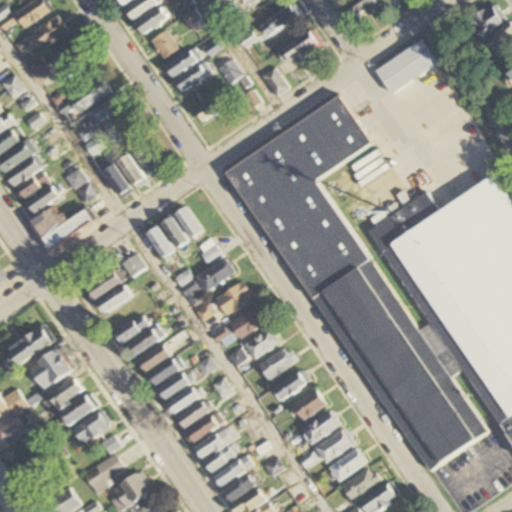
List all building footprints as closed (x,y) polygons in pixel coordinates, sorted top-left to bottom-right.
[(52,12),(43,0),(37,0),(16,15),(26,30),(52,12)] [(117,0),(124,8),(135,0),(117,0)] [(158,6),(154,0),(142,0),(126,11),(133,22),(158,6)] [(378,5),(375,0),(357,0),(344,9),(352,22),(378,5)] [(260,28),(268,38),(303,14),(295,3),(260,28)] [(506,23),(492,6),(471,21),(485,39),(506,23)] [(136,23),(143,36),(169,22),(163,10),(136,23)] [(35,34),(46,50),(70,33),(59,17),(35,34)] [(511,37),(511,26),(510,24),(489,46),(497,53),(511,37)] [(165,61),(179,50),(166,31),(151,42),(165,61)] [(282,52),(294,67),(322,46),(310,31),(282,52)] [(51,54),(62,71),(84,57),(74,40),(51,54)] [(439,66),(425,42),(376,70),(391,95),(439,66)] [(202,59),(194,48),(166,68),(173,79),(202,59)] [(230,85),(243,76),(232,60),(219,68),(230,85)] [(175,79),(180,91),(212,77),(207,65),(175,79)] [(277,98),(290,89),(275,68),(263,76),(277,98)] [(2,85),(14,102),(27,93),(15,76),(2,85)] [(69,98),(78,114),(112,95),(104,80),(69,98)] [(204,123),(228,105),(221,95),(197,113),(204,123)] [(88,119),(97,129),(122,107),(113,97),(88,119)] [(231,168),(424,475),(488,435),(452,378),(464,371),(469,379),(478,373),(493,397),(487,401),(511,441),(511,195),(499,175),(438,213),(427,195),(381,224),(405,262),(394,269),(429,324),(416,333),(319,179),(371,146),(341,99),(231,168)] [(0,135),(16,125),(9,113),(0,118),(0,135)] [(34,131),(47,122),(40,113),(28,121),(34,131)] [(0,139),(0,157),(26,139),(17,127),(0,139)] [(104,148),(97,138),(86,146),(94,156),(104,148)] [(52,183),(44,171),(47,169),(29,141),(0,160),(0,162),(24,201),(52,183)] [(133,151),(151,180),(163,173),(146,144),(133,151)] [(118,162),(137,188),(147,181),(128,155),(118,162)] [(100,163),(121,200),(132,193),(111,156),(100,163)] [(66,178),(75,191),(88,182),(79,169),(66,178)] [(86,205),(98,197),(90,185),(78,193),(86,205)] [(28,201),(33,213),(60,201),(55,189),(28,201)] [(51,250),(95,222),(87,211),(67,224),(57,208),(33,223),(51,250)] [(176,216),(194,241),(205,233),(187,208),(176,216)] [(189,244),(174,218),(163,225),(178,251),(189,244)] [(175,254),(158,229),(148,236),(165,261),(175,254)] [(203,255),(208,265),(222,258),(217,248),(203,255)] [(133,280),(147,269),(138,256),(123,266),(133,280)] [(198,279),(209,295),(238,276),(227,259),(198,279)] [(123,289),(118,274),(86,287),(92,300),(123,289)] [(200,290),(194,282),(182,290),(194,308),(202,303),(196,293),(200,290)] [(229,318),(254,299),(242,283),(217,302),(229,318)] [(106,315),(133,299),(126,288),(99,304),(106,315)] [(198,315),(205,322),(213,315),(207,307),(198,315)] [(232,323),(240,339),(269,324),(261,308),(232,323)] [(121,345),(149,332),(144,320),(116,333),(121,345)] [(283,343),(273,328),(245,346),(255,361),(283,343)] [(129,345),(134,356),(166,341),(160,330),(129,345)] [(10,347),(18,364),(53,347),(45,331),(10,347)] [(148,375),(173,356),(165,345),(139,364),(148,375)] [(259,367),(270,383),(299,363),(288,347),(259,367)] [(236,368),(248,361),(242,350),(230,357),(236,368)] [(46,392),(73,372),(57,351),(30,371),(46,392)] [(217,371),(211,358),(198,365),(204,377),(217,371)] [(148,375),(154,387),(185,370),(179,359),(148,375)] [(284,403),(312,384),(304,372),(276,391),(284,403)] [(157,391),(164,402),(192,385),(185,374),(157,391)] [(60,411),(84,394),(74,380),(50,398),(60,411)] [(213,386),(222,401),(233,394),(224,380),(213,386)] [(201,399),(194,388),(166,407),(173,418),(201,399)] [(328,407),(317,390),(293,407),(305,424),(328,407)] [(5,400),(18,417),(30,408),(18,391),(5,400)] [(0,421),(11,415),(0,394),(0,421)] [(61,416),(71,429),(97,409),(88,397),(61,416)] [(185,431),(213,410),(205,400),(177,421),(185,431)] [(304,431),(313,446),(342,427),(332,412),(304,431)] [(194,446),(224,425),(217,414),(187,435),(194,446)] [(85,446),(111,431),(102,415),(75,430),(85,446)] [(0,431),(0,436),(3,441),(23,428),(18,420),(0,431)] [(204,462),(211,474),(241,457),(226,430),(195,448),(202,462),(204,462)] [(356,446),(347,430),(317,449),(327,465),(356,446)] [(102,445),(110,455),(121,446),(113,437),(102,445)] [(68,457),(59,445),(48,452),(57,464),(68,457)] [(341,485),(369,464),(358,449),(330,470),(341,485)] [(49,468),(42,456),(15,473),(23,485),(49,468)] [(85,477),(96,493),(126,472),(115,456),(85,477)] [(221,490),(255,467),(248,456),(214,479),(221,490)] [(274,478),(286,469),(278,458),(266,467),(274,478)] [(355,503),(382,481),(371,467),(344,489),(355,503)] [(113,491),(125,510),(153,491),(141,473),(113,491)] [(258,485),(250,474),(225,494),(233,505),(258,485)] [(31,497),(52,492),(50,482),(28,487),(31,497)] [(347,511),(363,511),(367,510),(368,511),(380,511),(403,499),(395,485),(347,511)] [(52,511),(72,511),(81,505),(68,489),(47,505),(52,511)]
